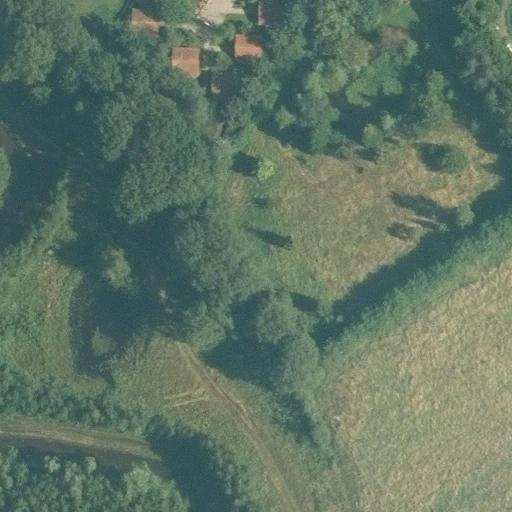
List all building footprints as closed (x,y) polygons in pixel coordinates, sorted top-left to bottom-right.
[(263,2),(262,22),(274,23),(274,25),(284,25),(285,1),(275,1),(275,3),(263,2)] [(194,26),(209,33),(216,17),(201,11),(194,26)] [(156,35),(157,15),(144,15),(145,13),(134,12),(134,37),(144,37),(144,35),(156,35)] [(239,40),(239,60),(251,60),(251,62),(261,63),(262,39),(251,38),(251,40),(239,40)] [(196,74),(197,54),(185,53),(185,51),(175,51),(174,75),(184,75),(184,73),(196,74)] [(216,78),(215,98),(227,98),(227,100),(238,101),(238,76),(228,76),(228,78),(216,78)]
